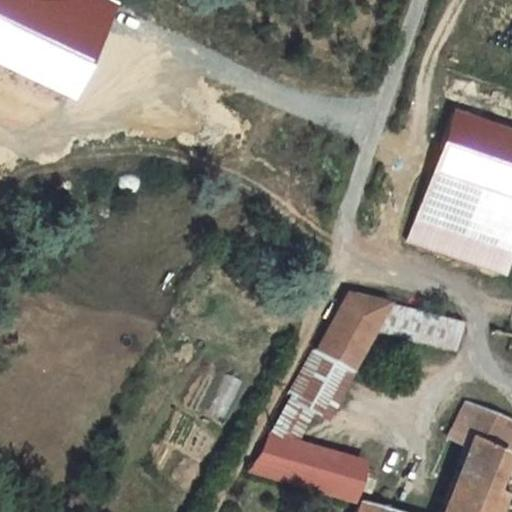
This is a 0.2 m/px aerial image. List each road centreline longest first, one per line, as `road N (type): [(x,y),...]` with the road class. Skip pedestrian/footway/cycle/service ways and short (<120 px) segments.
road 1 (track): [(205,511),(280,386),(337,258)]
road 2 (residential): [(337,258),(427,0)]
road 3 (unknown): [(337,258),(468,312)]
